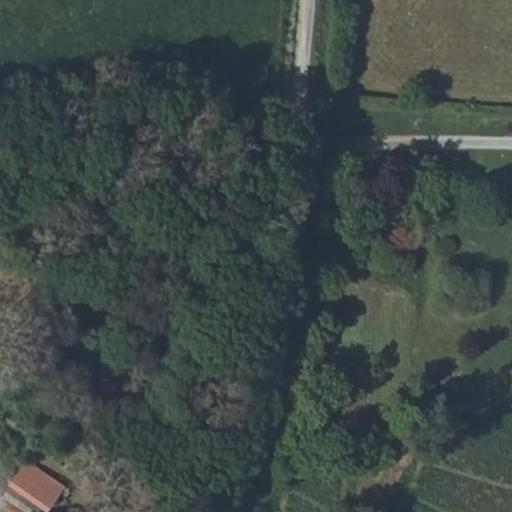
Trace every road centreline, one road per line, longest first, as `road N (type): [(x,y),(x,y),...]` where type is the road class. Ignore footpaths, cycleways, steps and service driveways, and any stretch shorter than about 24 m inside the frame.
road 1 (unclassified): [(229,511),(248,484),(291,342),(317,0)]
road 2 (unknown): [(307,130),(511,138)]
